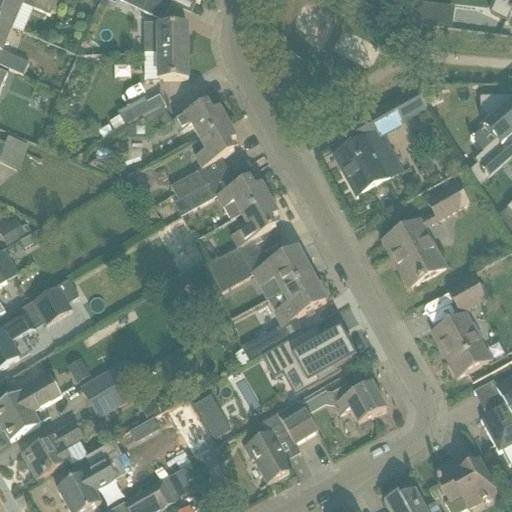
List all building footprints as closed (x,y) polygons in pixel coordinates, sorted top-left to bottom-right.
[(0,0),(0,24),(11,30),(22,6),(22,5),(9,0),(0,0)] [(24,0),(22,5),(22,6),(49,17),(54,5),(42,0),(24,0)] [(161,3),(154,0),(136,0),(134,6),(155,17),(161,3)] [(399,0),(396,0),(385,4),(388,14),(403,10),(399,0)] [(497,3),(490,16),(506,23),(511,13),(511,12),(511,0),(507,0),(504,6),(497,3)] [(456,9),(445,31),(476,34),(478,11),(456,9)] [(1,55),(11,30),(0,24),(0,68),(23,78),(28,66),(1,55)] [(145,27),(145,57),(188,56),(187,29),(160,30),(160,27),(145,27)] [(188,56),(145,57),(146,84),(159,84),(159,83),(188,83),(188,56)] [(0,96),(9,77),(0,73),(0,96)] [(426,109),(416,90),(362,120),(372,137),(340,156),(341,157),(342,156),(349,168),(341,172),(357,200),(402,174),(382,139),(400,129),(398,125),(426,109)] [(143,122),(144,124),(165,112),(167,111),(160,98),(147,105),(145,101),(108,121),(117,137),(143,122)] [(469,173),(468,173),(479,190),(511,161),(511,98),(479,100),(480,113),(486,120),(481,124),(485,129),(497,143),(482,156),(474,163),(477,167),(470,173),(469,173)] [(207,106),(189,116),(176,123),(183,137),(193,131),(200,143),(227,127),(219,112),(212,116),(207,106)] [(165,112),(144,124),(152,138),(172,126),(165,112)] [(227,127),(200,143),(206,155),(196,160),(203,173),(234,156),(229,147),(236,143),(227,127)] [(0,167),(17,175),(28,149),(9,141),(7,147),(0,143),(0,167)] [(165,193),(172,206),(206,188),(199,175),(165,193)] [(206,188),(172,206),(177,215),(191,207),(195,214),(218,201),(224,213),(235,207),(241,219),(269,203),(261,188),(254,191),(249,183),(234,190),(227,177),(226,177),(206,188)] [(435,219),(426,223),(431,231),(470,210),(458,189),(427,206),(435,219)] [(278,218),(269,203),(241,219),(248,232),(233,240),(239,251),(208,269),(214,284),(247,266),(247,265),(262,257),(255,243),(276,232),(271,222),(278,218)] [(16,224),(1,233),(11,250),(19,244),(26,240),(16,224)] [(408,293),(426,284),(446,272),(437,256),(432,259),(415,228),(382,246),(408,293)] [(26,240),(19,244),(24,252),(39,244),(35,235),(26,240)] [(254,277),(254,278),(261,290),(275,282),(282,295),(311,279),(297,253),(280,263),(254,277)] [(247,266),(214,284),(221,297),(254,278),(254,277),(247,266)] [(311,279),(282,295),(268,304),(282,329),(326,305),(311,279)] [(463,316),(486,302),(474,280),(450,295),(463,316)] [(58,291),(33,307),(47,330),(72,314),(58,291)] [(457,382),(495,362),(470,316),(432,337),(457,382)] [(0,374),(12,366),(19,362),(19,361),(30,355),(23,344),(36,335),(24,317),(6,328),(9,334),(0,339),(0,374)] [(316,329),(262,360),(274,382),(282,378),(296,371),(308,393),(342,375),(339,371),(357,362),(345,339),(331,347),(328,340),(324,342),(316,329)] [(249,366),(282,347),(281,346),(274,333),(241,352),(249,366)] [(72,378),(85,370),(82,364),(68,371),(72,378)] [(129,365),(113,375),(112,373),(81,391),(91,407),(121,389),(137,379),(129,365)] [(506,411),(481,424),(498,457),(501,455),(510,470),(511,468),(511,379),(511,380),(494,390),(506,411)] [(22,395),(9,402),(0,407),(0,426),(11,445),(40,428),(33,416),(62,399),(52,381),(23,398),(22,395)] [(386,414),(372,388),(353,398),(346,386),(327,396),(340,420),(350,415),(358,430),(386,414)] [(121,389),(91,407),(99,421),(130,403),(121,389)] [(211,400),(193,411),(213,445),(231,434),(211,400)] [(168,415),(178,432),(176,433),(194,465),(215,452),(197,421),(187,404),(168,415)] [(276,419),(290,442),(290,441),(295,449),(318,436),(299,405),(276,419)] [(156,406),(143,414),(149,424),(153,422),(154,421),(162,416),(156,406)] [(278,448),(290,442),(276,419),(262,427),(268,437),(244,450),(252,464),(254,463),(268,488),(293,474),(278,448)] [(142,428),(130,435),(136,446),(148,439),(142,428)] [(37,483),(55,473),(70,464),(72,469),(88,460),(80,444),(80,443),(72,429),(49,443),(51,445),(24,460),(37,483)] [(95,471),(57,493),(67,511),(91,511),(102,506),(95,494),(117,481),(112,471),(118,468),(121,466),(119,461),(124,458),(115,444),(111,447),(107,449),(88,460),(95,471)] [(215,454),(203,461),(209,472),(222,465),(215,454)] [(469,511),(495,498),(488,485),(478,467),(460,477),(454,466),(436,477),(439,483),(437,484),(449,505),(445,507),(447,511),(469,511)] [(180,475),(163,485),(124,507),(127,511),(148,511),(157,507),(159,511),(164,511),(192,496),(180,475)] [(387,511),(425,511),(415,494),(401,502),(399,497),(384,506),(387,511)] [(219,511),(213,499),(198,507),(200,511),(219,511)]
